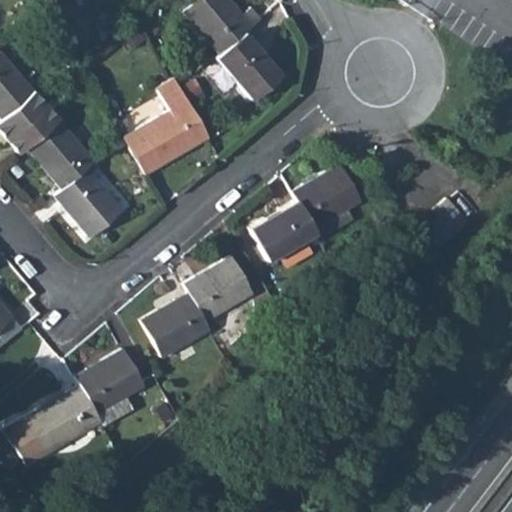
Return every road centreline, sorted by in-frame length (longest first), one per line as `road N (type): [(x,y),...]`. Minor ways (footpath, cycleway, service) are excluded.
road 1 (residential): [(79,303),(329,97)]
road 2 (residential): [(329,97),(347,117),(378,126),(409,116),(426,94),(430,62),(409,29),(389,19),(343,30)]
road 3 (residential): [(0,210),(79,303)]
